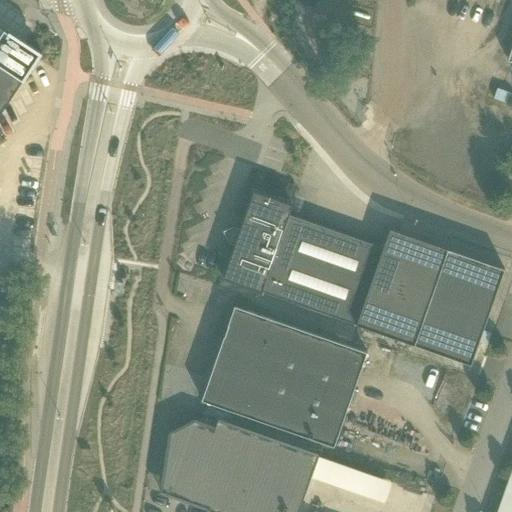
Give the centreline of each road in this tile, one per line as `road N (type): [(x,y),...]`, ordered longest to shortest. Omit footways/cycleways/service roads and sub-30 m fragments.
road 1 (primary): [(107,37),(35,511)]
road 2 (primary): [(58,511),(103,207),(140,47)]
road 3 (unclassified): [(511,242),(388,197),(294,88)]
road 4 (unclassified): [(183,29),(240,50),(294,88)]
road 5 (unclassified): [(469,511),(511,392)]
road 6 (unclassified): [(294,88),(259,41),(209,0)]
